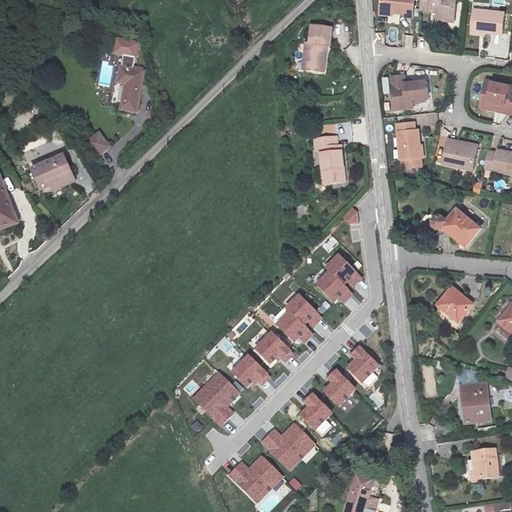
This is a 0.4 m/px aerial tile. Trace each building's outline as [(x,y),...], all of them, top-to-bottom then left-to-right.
[(414,17),(415,0),(385,0),(384,10),(408,12),(408,16),(414,17)] [(430,0),(430,9),(440,10),(441,6),(447,7),(446,20),(463,23),(465,0),(430,0)] [(501,14),(474,10),(472,31),(499,34),(501,14)] [(329,29),(310,29),(309,45),(305,45),(305,62),(308,62),(310,64),(309,71),(325,72),(326,53),(321,53),(321,50),(325,50),(325,46),(329,46),(329,29)] [(133,53),(113,50),(112,63),(119,65),(116,90),(122,92),(118,117),(133,120),(139,82),(129,80),(133,53)] [(409,77),(395,78),(396,105),(414,105),(413,97),(430,97),(429,81),(409,83),(409,77)] [(482,107),(492,108),(492,104),(508,106),(507,111),(511,111),(511,85),(487,81),(482,107)] [(414,128),(413,122),(396,124),(398,156),(402,156),(403,165),(419,164),(419,128),(414,128)] [(337,148),(336,139),(315,141),(316,150),(319,150),(322,185),(344,184),(340,148),(337,148)] [(452,142),(448,165),(477,170),(480,151),(461,147),(462,143),(452,142)] [(112,157),(103,145),(91,155),(100,166),(112,157)] [(498,155),(496,171),(511,173),(511,153),(504,152),(503,156),(498,155)] [(62,165),(30,180),(37,198),(49,193),(70,184),(62,165)] [(474,182),(474,193),(481,193),(482,183),(474,182)] [(70,184),(49,193),(52,199),(72,189),(70,184)] [(0,235),(13,231),(0,196),(0,235)] [(351,209),(342,217),(351,227),(360,219),(351,209)] [(459,209),(447,226),(472,244),(485,227),(459,209)] [(349,291),(362,278),(338,254),(309,283),(334,306),(339,301),(344,307),(354,296),(349,291)] [(312,331),(324,318),(298,296),(302,293),(295,287),(288,295),(291,298),(270,323),(295,344),(298,340),(305,346),(315,334),(312,331)] [(471,328),(449,310),(436,329),(458,345),(471,328)] [(511,321),(509,320),(498,339),(511,347),(511,321)] [(248,344),(270,366),(277,359),(284,365),(294,356),(266,327),(248,344)] [(360,386),(379,367),(358,345),(346,356),(351,361),(343,368),(360,386)] [(228,372),(246,390),(254,383),(259,389),(271,378),(247,354),(228,372)] [(328,384),(320,391),(338,408),(356,390),(334,368),(323,379),(328,384)] [(218,371),(191,399),(220,428),(235,413),(228,407),(241,394),(218,371)] [(305,407),(297,416),(322,438),(332,426),(326,421),(333,413),(310,392),(300,403),(305,407)] [(474,408),(451,411),(457,449),(480,445),(478,434),(485,432),(483,416),(475,417),(474,408)] [(223,427),(232,433),(236,426),(227,420),(223,427)] [(191,425),(196,433),(202,429),(197,421),(191,425)] [(305,464),(320,449),(294,422),(280,436),(274,429),(259,443),(289,473),(302,461),(305,464)] [(226,476),(262,511),(268,511),(293,488),(261,456),(248,468),(241,461),(226,476)] [(464,477),(468,506),(491,502),(486,474),(464,477)] [(379,481),(359,475),(347,511),(371,511),(370,511),(379,481)]
